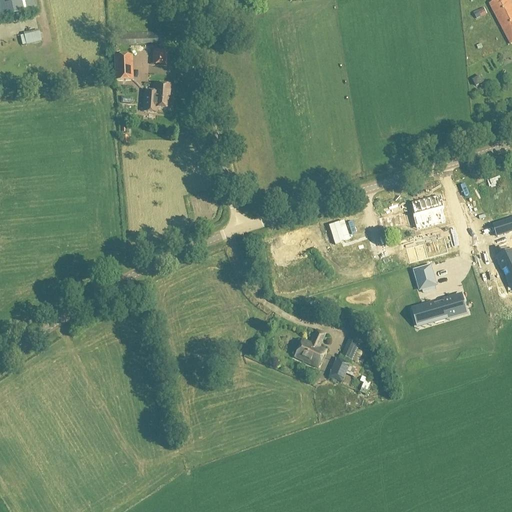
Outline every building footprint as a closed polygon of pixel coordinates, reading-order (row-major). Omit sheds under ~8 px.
[(0,0),(0,22),(5,21),(4,17),(35,11),(32,0),(0,0)] [(511,45),(511,44),(511,5),(509,0),(495,0),(489,3),(511,45)] [(22,46),(41,42),(39,30),(23,33),(24,36),(20,36),(22,46)] [(164,43),(163,33),(111,35),(112,45),(164,43)] [(152,50),(152,65),(167,66),(167,50),(152,50)] [(133,81),(132,56),(114,56),(115,81),(133,81)] [(476,86),(483,82),(480,76),(473,80),(476,86)] [(153,92),(144,92),(143,113),(157,114),(158,108),(171,109),(172,85),(154,84),(153,92)] [(441,196),(412,204),(415,217),(443,210),(445,209),(441,196)] [(415,217),(413,217),(417,230),(446,223),(443,210),(415,217)] [(511,219),(503,222),(507,234),(511,231),(511,219)] [(424,244),(406,249),(409,263),(428,259),(424,244)] [(482,248),(471,253),(479,271),(490,266),(482,248)] [(511,251),(496,258),(510,287),(511,285),(511,251)] [(431,267),(415,271),(421,290),(423,290),(423,292),(435,289),(434,286),(436,286),(431,267)] [(395,283),(392,300),(406,302),(409,285),(395,283)] [(462,296),(419,309),(423,324),(448,316),(449,318),(467,313),(462,296)] [(477,318),(478,325),(491,324),(490,316),(477,318)] [(481,331),(494,327),(493,323),(479,327),(481,331)] [(294,358),(318,368),(326,351),(319,348),(325,335),(316,331),(311,343),(302,339),(294,358)] [(349,338),(341,356),(353,361),(360,342),(349,338)] [(357,368),(349,365),(349,364),(336,359),(329,377),(342,382),(345,374),(353,377),(357,368)] [(365,395),(370,383),(364,381),(359,393),(365,395)]
